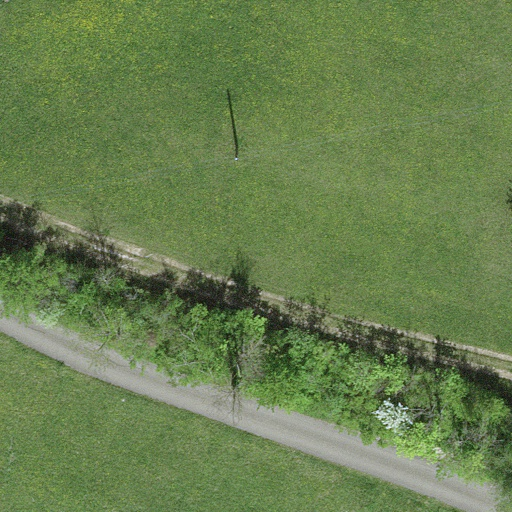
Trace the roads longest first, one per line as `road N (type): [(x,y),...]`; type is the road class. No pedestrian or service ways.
road 1 (residential): [(0,314),(94,362),(381,460),(499,511)]
road 2 (track): [(0,204),(178,277),(511,367)]
